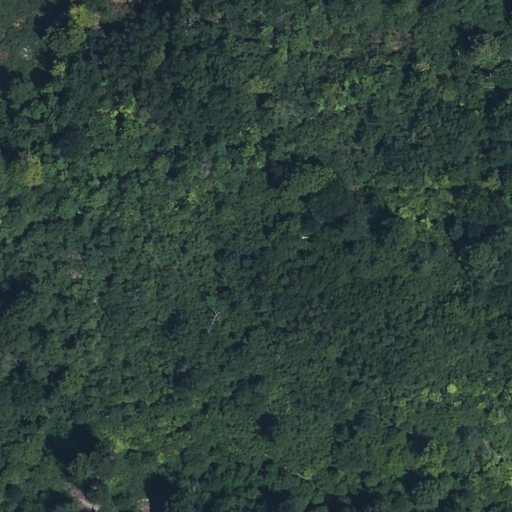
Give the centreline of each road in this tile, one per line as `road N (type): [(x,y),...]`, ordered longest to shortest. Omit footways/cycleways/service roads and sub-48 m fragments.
road 1 (track): [(511,252),(79,119),(87,15),(100,0)]
road 2 (track): [(511,66),(455,76),(0,252)]
road 3 (track): [(0,410),(165,375),(511,368)]
road 4 (track): [(511,81),(387,60),(219,13),(210,0)]
